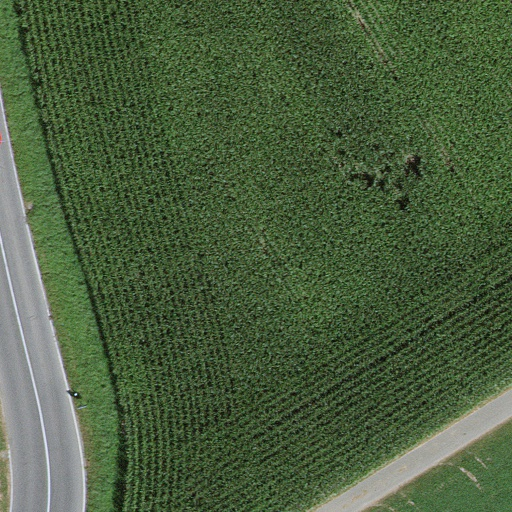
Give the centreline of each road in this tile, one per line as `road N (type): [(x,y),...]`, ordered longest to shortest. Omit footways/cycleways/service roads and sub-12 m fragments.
road 1 (tertiary): [(41,511),(42,440),(0,243)]
road 2 (track): [(349,511),(511,412)]
